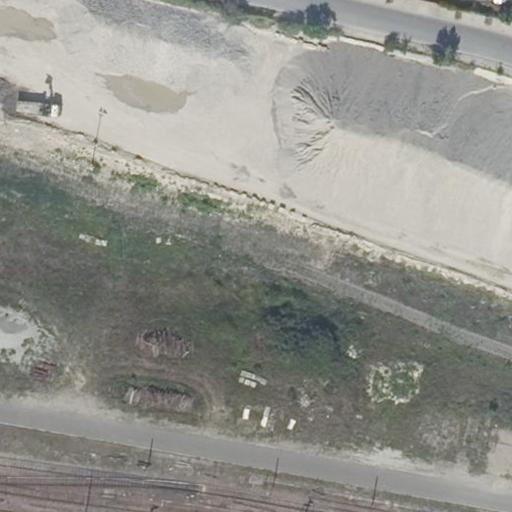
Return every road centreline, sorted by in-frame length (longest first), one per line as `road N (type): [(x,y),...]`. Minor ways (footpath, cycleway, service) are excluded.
road 1 (unknown): [(0,59),(272,122),(406,214),(511,257)]
road 2 (unclassified): [(301,0),(511,51)]
